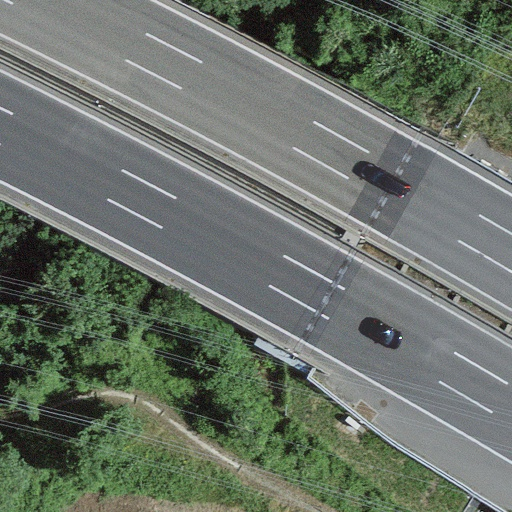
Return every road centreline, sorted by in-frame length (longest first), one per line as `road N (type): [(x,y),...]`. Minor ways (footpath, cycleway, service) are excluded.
road 1 (motorway): [(0,127),(324,298),(511,412)]
road 2 (motorway): [(511,254),(393,183),(41,0)]
